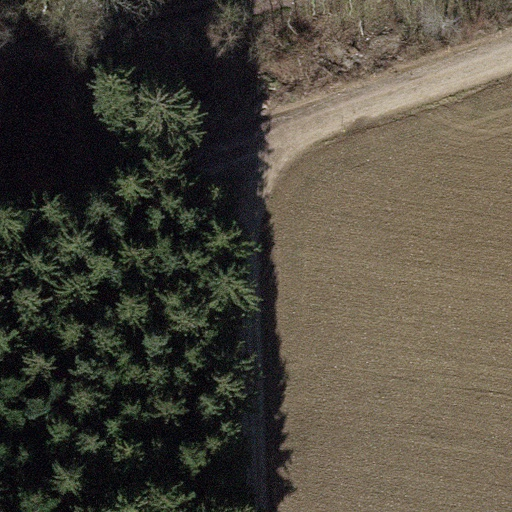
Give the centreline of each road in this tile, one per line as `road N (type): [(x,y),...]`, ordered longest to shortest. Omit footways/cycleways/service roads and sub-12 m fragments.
road 1 (track): [(0,234),(511,58)]
road 2 (track): [(250,149),(256,511)]
